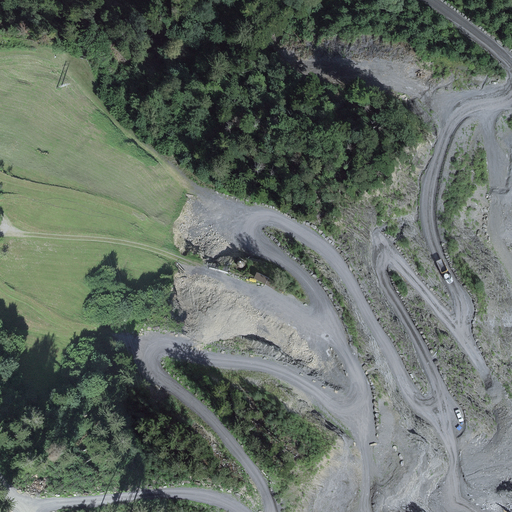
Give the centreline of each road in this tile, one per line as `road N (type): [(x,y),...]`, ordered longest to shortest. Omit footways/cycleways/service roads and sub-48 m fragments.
road 1 (track): [(511,94),(467,110),(433,177),(446,245),(497,300),(487,332),(464,319),(390,240),(384,253),(392,289),(446,374),(451,398),(439,408),(425,406),(363,274),(321,238),(282,221),(252,218),(251,230),(316,291),(337,326),(353,386),(310,378),(255,353),(157,343),(140,356),(284,497),(283,511)]
road 2 (track): [(337,326),(199,262),(133,242),(0,233)]
road 3 (track): [(244,511),(203,495),(38,505),(33,511)]
